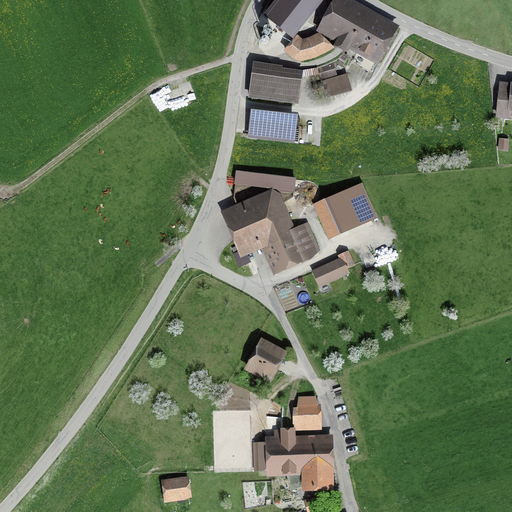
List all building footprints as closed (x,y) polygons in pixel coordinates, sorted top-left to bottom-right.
[(305,2),(301,0),(276,0),(271,10),(283,17),(286,11),(296,17),(305,2)] [(391,29),(338,0),(322,30),(337,38),(353,47),(355,44),(377,56),(391,29)] [(301,47),(295,42),(286,52),(294,58),(302,60),(320,55),(331,49),(321,39),(311,43),(301,47)] [(335,67),(319,73),(325,101),(352,94),(347,77),(338,79),(335,67)] [(299,74),(255,68),(251,95),(295,101),(299,74)] [(511,85),(500,84),(495,121),(511,123),(511,117),(511,85)] [(193,89),(178,92),(179,101),(195,99),(193,89)] [(298,114),(251,109),(248,138),(295,143),(298,114)] [(295,179),(236,172),(235,184),(294,190),(295,179)] [(357,186),(314,204),(329,239),(372,221),(357,186)] [(274,193),(223,215),(238,251),(266,239),(279,270),(302,260),(300,256),(317,249),(306,221),(289,228),(274,193)] [(346,252),(338,256),(340,259),(344,269),(352,265),(346,252)] [(344,269),(340,259),(314,271),(320,284),(346,273),(344,269)] [(287,354),(260,340),(243,374),(269,388),(287,354)] [(316,398),(296,399),(297,409),(290,409),(292,432),(318,431),(316,398)] [(291,431),(273,431),(273,437),(263,438),(264,444),(253,445),(254,478),(300,476),(301,495),(333,494),(330,437),(291,438),(291,431)] [(187,478),(159,483),(163,504),(190,500),(187,478)] [(303,503),(306,511),(313,511),(322,509),(318,497),(303,503)]
